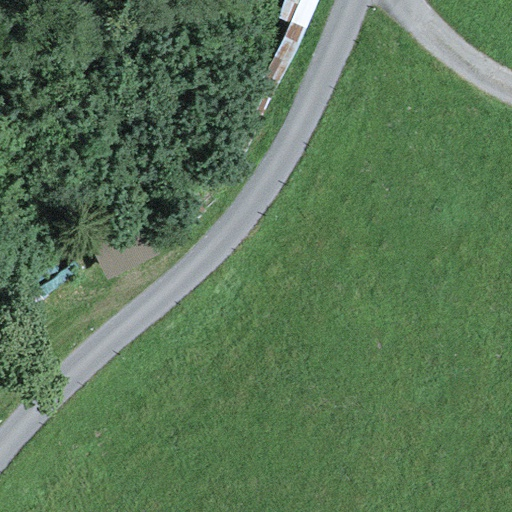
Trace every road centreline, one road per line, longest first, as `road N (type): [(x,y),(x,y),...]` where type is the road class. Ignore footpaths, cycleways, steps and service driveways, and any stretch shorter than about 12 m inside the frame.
road 1 (unclassified): [(345,0),(298,127),(218,247),(0,460)]
road 2 (track): [(400,0),(446,47),(511,87)]
